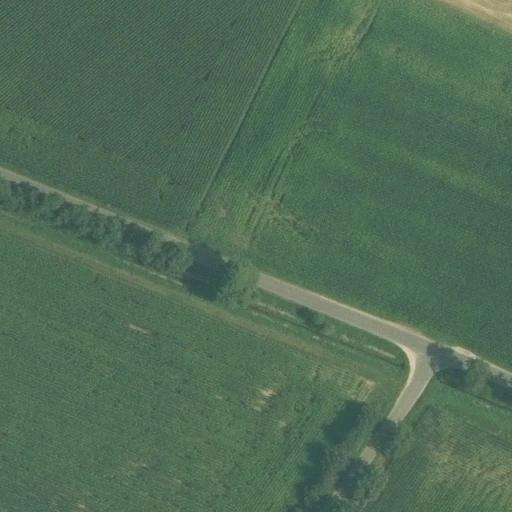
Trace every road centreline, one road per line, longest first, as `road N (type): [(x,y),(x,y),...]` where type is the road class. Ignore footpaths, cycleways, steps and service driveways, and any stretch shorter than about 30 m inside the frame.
road 1 (unclassified): [(435,353),(0,177)]
road 2 (unclassified): [(329,511),(435,353)]
